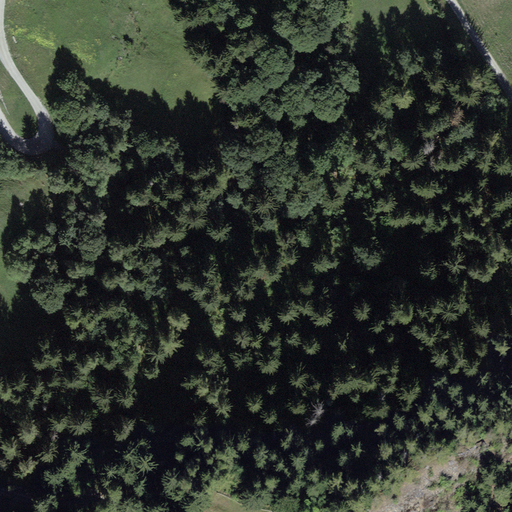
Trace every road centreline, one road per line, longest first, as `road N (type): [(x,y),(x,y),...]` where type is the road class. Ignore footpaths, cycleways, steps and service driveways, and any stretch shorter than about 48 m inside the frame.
road 1 (unclassified): [(0,9),(1,0),(450,0),(511,98)]
road 2 (unclassified): [(0,119),(30,151),(48,131),(0,44)]
